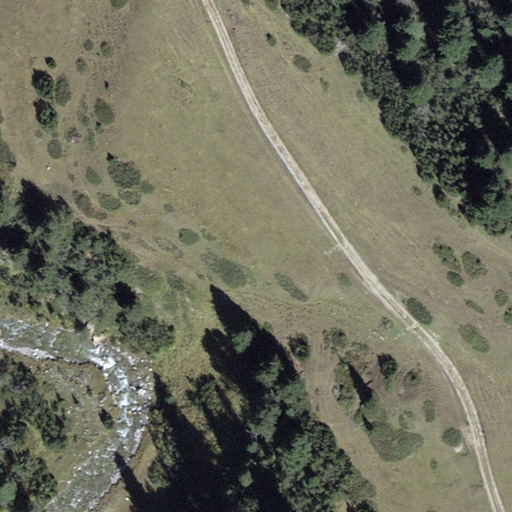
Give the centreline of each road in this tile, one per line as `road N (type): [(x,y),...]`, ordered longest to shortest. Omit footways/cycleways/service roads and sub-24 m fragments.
road 1 (track): [(206,0),(263,122),(350,255),(447,363),(472,407),(498,511)]
road 2 (track): [(511,329),(485,326),(350,255)]
